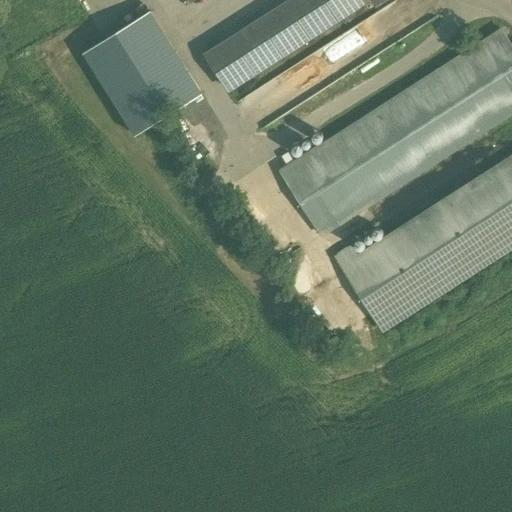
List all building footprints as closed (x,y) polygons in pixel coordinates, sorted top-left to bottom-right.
[(270,0),(201,45),(207,55),(291,0),(270,0)] [(362,0),(291,0),(207,55),(229,89),(363,2),(362,0)] [(151,8),(108,35),(156,112),(200,84),(151,8)] [(511,47),(501,29),(281,171),(321,235),(511,113),(511,47)] [(511,156),(341,266),(383,330),(511,247),(511,156)]
